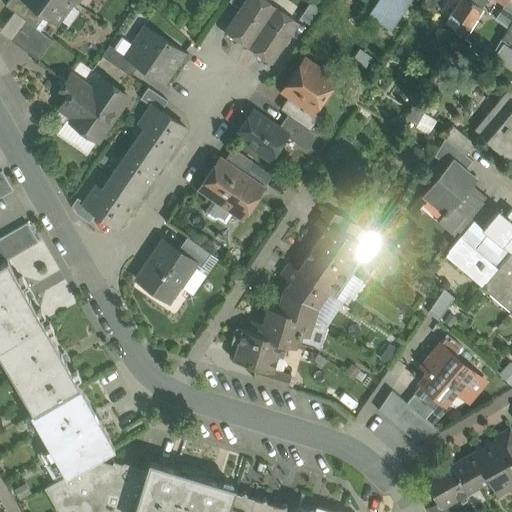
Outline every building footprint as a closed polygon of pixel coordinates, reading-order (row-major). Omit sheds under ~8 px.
[(45,15),(25,0),(8,0),(5,5),(24,19),(36,27),(45,15)] [(73,0),(72,0),(25,0),(45,15),(56,23),(57,21),(56,20),(70,1),(71,2),(72,1),(73,0)] [(299,21),(267,0),(244,0),(239,8),(224,30),(271,62),(299,21)] [(314,0),(311,0),(300,17),(311,25),(324,7),(314,0)] [(377,0),(368,14),(391,29),(410,0),(377,0)] [(425,0),(422,5),(434,13),(442,0),(425,0)] [(459,0),(451,14),(461,21),(474,0),(459,0)] [(511,0),(474,0),(461,21),(471,28),(483,9),(480,7),(484,0),(498,0),(504,4),(507,0),(511,0)] [(24,19),(10,39),(38,60),(53,40),(36,27),(24,19)] [(511,44),(511,20),(502,38),(511,45),(511,44)] [(461,21),(454,32),(464,39),(471,28),(461,21)] [(184,52),(146,26),(125,56),(125,57),(137,66),(163,83),(184,52)] [(137,66),(125,57),(125,56),(109,45),(102,56),(131,76),(137,66)] [(337,78),(306,57),(297,70),(294,71),(291,75),(291,78),(281,93),(288,97),(313,114),(314,113),(337,78)] [(102,78),(93,91),(70,75),(61,89),(69,95),(60,107),(87,125),(83,130),(97,140),(128,96),(102,78)] [(168,101),(148,87),(140,98),(151,106),(152,105),(161,111),(168,101)] [(511,93),(479,133),(508,157),(511,152),(511,93)] [(313,114),(288,97),(280,109),(288,114),(310,129),(319,116),(314,113),(313,114)] [(416,100),(405,119),(413,124),(425,105),(416,100)] [(161,111),(152,105),(151,106),(140,123),(145,126),(137,138),(165,158),(186,128),(161,111)] [(278,128),(251,110),(234,134),(271,160),(287,136),(288,135),(278,128)] [(310,129),(288,114),(278,128),(288,135),(287,136),(307,149),(317,134),(310,129)] [(474,143),(452,125),(445,137),(465,154),(474,143)] [(465,154),(445,137),(434,156),(451,165),(455,161),(465,169),(473,160),(465,154)] [(137,138),(110,178),(138,198),(165,158),(137,138)] [(252,161),(232,148),(225,159),(244,173),(252,161)] [(225,159),(219,156),(197,189),(212,200),(205,210),(206,215),(213,220),(218,219),(225,224),(232,213),(234,214),(246,196),(254,202),(265,187),(244,173),(225,159)] [(465,169),(455,161),(451,165),(436,183),(439,185),(429,197),(444,210),(448,213),(472,184),(476,179),(465,169)] [(13,191),(2,171),(0,172),(0,191),(3,197),(3,196),(13,191)] [(110,178),(102,190),(96,186),(85,203),(84,204),(96,212),(118,227),(138,198),(110,178)] [(472,184),(448,213),(444,210),(442,213),(443,214),(437,221),(457,238),(473,220),(489,201),(490,200),(472,184)] [(96,212),(84,204),(85,203),(77,198),(72,205),(76,214),(89,222),(96,212)] [(489,201),(473,220),(482,228),(499,209),(489,201)] [(358,224),(326,207),(315,225),(326,232),(332,223),(350,236),(358,224)] [(506,215),(499,209),(482,228),(501,244),(489,259),(460,235),(457,238),(448,250),(485,281),(511,248),(511,210),(511,209),(506,215)] [(27,223),(0,238),(0,264),(7,261),(38,243),(27,223)] [(350,236),(332,223),(326,232),(322,237),(321,235),(313,246),(352,272),(362,258),(354,253),(361,243),(350,236)] [(210,253),(187,236),(177,249),(194,261),(194,262),(200,267),(210,253)] [(177,249),(164,241),(137,280),(167,301),(194,262),(194,261),(177,249)] [(352,272),(313,246),(304,260),(300,257),(293,267),(328,291),(336,296),(352,272)] [(511,303),(511,248),(485,281),(511,303)] [(0,264),(0,347),(43,323),(7,261),(0,264)] [(293,267),(288,264),(281,274),(290,280),(283,291),(277,310),(312,321),(317,307),(328,291),(293,267)] [(431,309),(442,317),(457,295),(446,288),(431,309)] [(277,310),(268,308),(264,319),(267,320),(265,325),(252,321),(249,332),(295,346),(298,335),(308,337),(312,321),(277,310)] [(43,323),(0,347),(0,356),(32,412),(79,385),(43,323)] [(249,332),(236,328),(231,342),(237,344),(233,359),(255,366),(273,371),(273,370),(277,356),(283,358),(287,345),(295,347),(295,346),(249,332)] [(472,369),(441,343),(421,366),(427,371),(419,382),(440,400),(444,403),(457,387),(460,387),(472,397),(485,381),(472,370),(472,369)] [(511,384),(511,360),(500,372),(511,384)] [(290,375),(273,370),(273,371),(255,366),(252,377),(286,387),(290,375)] [(440,400),(421,384),(414,393),(433,409),(440,400)] [(114,448),(79,385),(32,412),(31,413),(66,475),(95,459),(114,448)] [(407,402),(391,390),(377,410),(417,442),(439,430),(425,418),(407,402)] [(433,409),(414,393),(407,402),(425,418),(433,409)] [(511,430),(510,427),(496,435),(495,439),(496,441),(502,438),(511,455),(511,430)] [(496,441),(485,448),(480,447),(476,449),(475,454),(463,460),(478,487),(489,481),(497,495),(511,486),(511,455),(502,438),(496,441)] [(114,511),(127,469),(113,465),(114,462),(113,462),(110,471),(100,468),(95,459),(66,475),(46,486),(61,511),(67,511),(85,502),(99,507),(97,511),(114,511)] [(453,466),(450,461),(438,468),(436,467),(431,470),(430,473),(423,477),(437,502),(441,508),(445,505),(478,487),(463,460),(453,466)] [(180,511),(193,474),(149,461),(145,471),(133,511),(180,511)] [(127,469),(114,511),(133,511),(145,471),(130,467),(130,470),(127,469)] [(193,474),(180,511),(227,511),(234,491),(235,487),(193,474)] [(240,492),(234,491),(227,511),(249,511),(254,497),(247,494),(244,491),(240,492)] [(254,497),(249,511),(271,511),(274,503),(267,501),(265,497),(262,499),(254,497)] [(448,511),(445,505),(441,508),(437,502),(428,507),(430,511),(448,511)] [(282,505),(274,503),(271,511),(294,511),(296,509),(287,507),(285,503),(282,505)]
